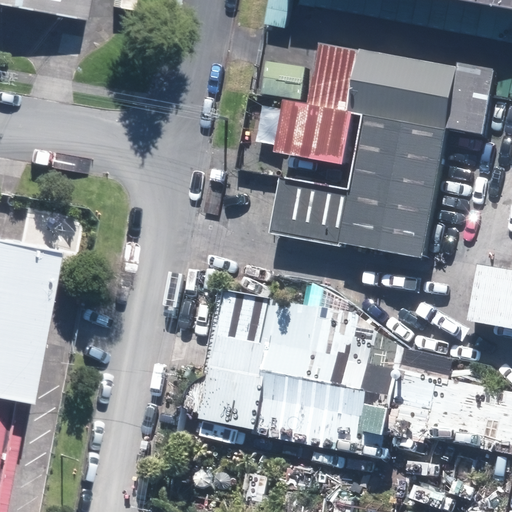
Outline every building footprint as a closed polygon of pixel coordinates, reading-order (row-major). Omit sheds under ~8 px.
[(83,0),(0,0),(0,13),(78,28),(83,0)] [(354,0),(269,0),(268,9),(350,24),(354,0)] [(511,20),(426,4),(420,36),(511,53),(511,20)] [(463,82),(367,64),(357,116),(453,134),(463,82)] [(367,120),(300,108),(290,159),(357,172),(367,120)] [(451,139),(369,124),(345,251),(427,266),(451,139)] [(353,202),(281,189),(270,243),(342,257),(353,202)] [(0,395),(23,400),(52,248),(0,237),(0,395)] [(511,276),(487,271),(476,328),(511,335),(511,276)] [(380,334),(224,306),(200,439),(356,467),(380,334)] [(0,511),(1,511),(23,400),(0,395),(0,511)]
